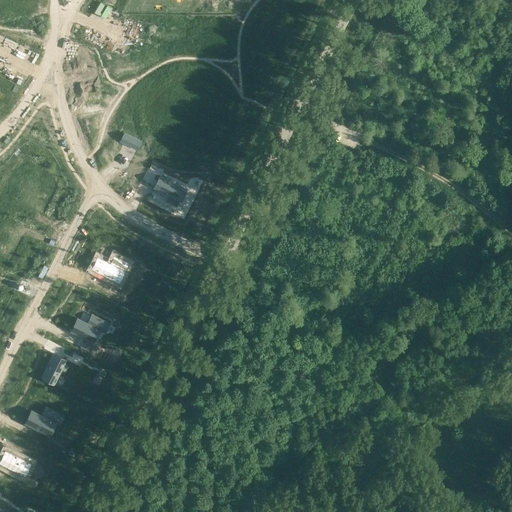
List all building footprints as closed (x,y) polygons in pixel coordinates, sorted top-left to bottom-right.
[(125,132),(121,141),(137,150),(141,140),(125,132)] [(136,158),(133,165),(145,171),(149,164),(136,158)] [(160,177),(154,187),(180,201),(186,190),(160,177)] [(22,199),(43,210),(49,199),(36,193),(40,185),(26,178),(23,186),(27,188),(22,199)] [(8,229),(0,243),(0,252),(9,257),(20,235),(8,229)] [(98,258),(92,269),(114,280),(119,269),(124,271),(128,263),(114,257),(111,264),(98,258)] [(77,318),(71,331),(93,342),(99,329),(105,332),(109,323),(92,315),(87,323),(77,318)] [(55,354),(43,378),(54,384),(66,360),(55,354)] [(32,411),(25,423),(49,435),(56,423),(59,424),(63,416),(46,407),(42,416),(32,411)] [(6,450),(0,461),(0,463),(24,475),(30,463),(6,450)] [(40,463),(43,458),(32,453),(29,458),(40,463)]
